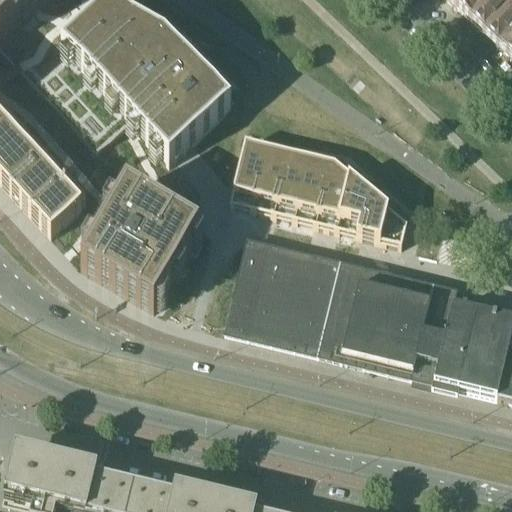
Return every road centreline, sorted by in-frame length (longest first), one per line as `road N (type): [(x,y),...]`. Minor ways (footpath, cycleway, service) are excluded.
road 1 (secondary): [(511,448),(155,365),(80,338),(0,281)]
road 2 (secondary): [(0,357),(79,396),(511,506)]
road 3 (residential): [(298,501),(0,429)]
road 4 (residential): [(511,293),(223,230)]
road 5 (residential): [(388,0),(483,94),(511,103)]
